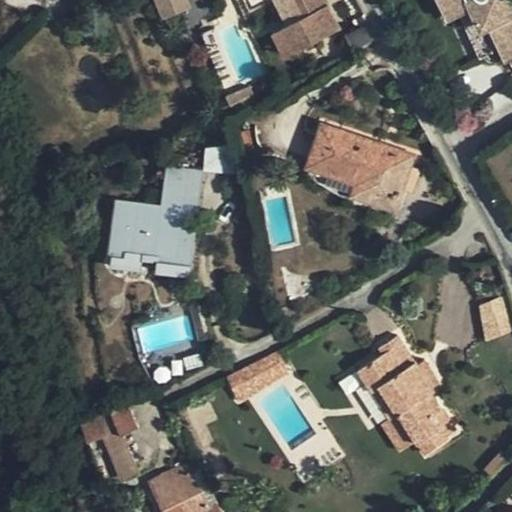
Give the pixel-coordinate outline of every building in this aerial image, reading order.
[(194,11),(189,0),(154,0),(165,25),(194,11)] [(301,19),(291,0),(274,0),(270,3),(281,28),(301,19)] [(291,0),(301,19),(281,28),(278,29),(289,53),(338,29),(322,0),(291,0)] [(511,62),(511,61),(480,0),(420,0),(420,9),(441,11),(453,31),(464,25),(489,65),(502,58),(506,66),(511,62)] [(480,0),(511,61),(511,1),(511,0),(480,0)] [(279,58),(289,53),(278,29),(268,34),(279,58)] [(393,205),(400,185),(408,162),(412,154),(325,122),(319,139),(312,162),(314,162),(337,171),(356,178),(352,189),(393,205)] [(251,126),(237,128),(241,149),(255,146),(251,126)] [(167,160),(163,187),(202,192),(206,166),(167,160)] [(422,167),(408,162),(400,185),(414,190),(422,167)] [(332,183),(352,189),(356,178),(337,171),(332,183)] [(202,192),(163,187),(162,201),(114,193),(106,257),(112,258),(114,251),(126,254),(128,248),(145,250),(160,252),(159,257),(189,261),(188,269),(191,271),(197,226),(190,225),(193,206),(200,207),(202,192)] [(142,267),(145,250),(128,248),(126,254),(114,251),(112,258),(112,262),(142,267)] [(187,274),(188,269),(189,261),(159,257),(157,270),(187,274)] [(484,342),(511,331),(511,305),(509,298),(481,307),(484,342)] [(196,302),(200,319),(212,316),(208,299),(196,302)] [(212,316),(200,319),(204,336),(217,333),(212,316)] [(457,428),(431,387),(416,364),(396,334),(379,346),(382,353),(360,367),(390,416),(399,411),(417,439),(426,452),(449,436),(449,433),(457,428)] [(279,348),(256,359),(266,378),(238,394),(241,400),(290,371),(279,348)] [(426,357),(416,364),(431,387),(441,380),(426,357)] [(266,378),(256,359),(228,375),(238,394),(266,378)] [(130,398),(82,418),(89,439),(105,433),(124,475),(139,468),(123,430),(140,423),(130,398)] [(400,450),(417,439),(399,411),(390,416),(382,422),(400,450)] [(69,427),(59,431),(63,446),(74,443),(69,427)] [(220,501),(219,499),(211,502),(196,473),(201,470),(192,456),(150,476),(167,511),(196,511),(201,510),(220,501)] [(227,511),(220,501),(201,510),(201,511),(227,511)]
